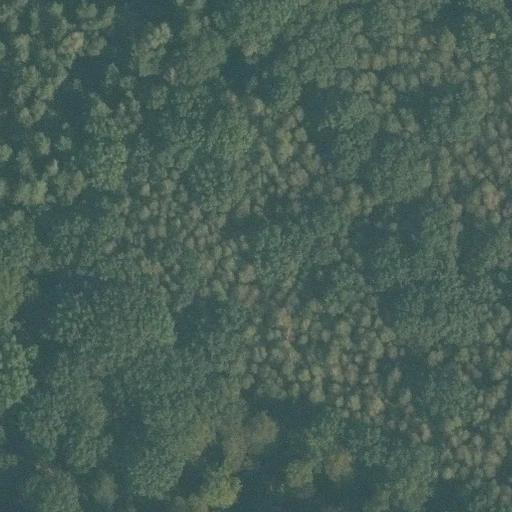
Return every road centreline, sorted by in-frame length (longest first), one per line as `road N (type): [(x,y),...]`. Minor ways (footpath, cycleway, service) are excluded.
road 1 (track): [(312,0),(0,292)]
road 2 (track): [(37,256),(193,373)]
